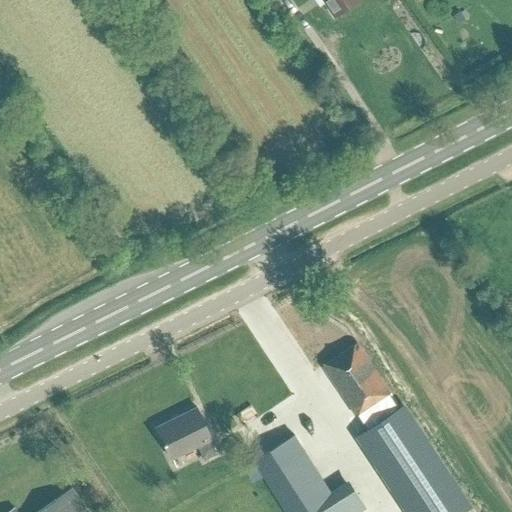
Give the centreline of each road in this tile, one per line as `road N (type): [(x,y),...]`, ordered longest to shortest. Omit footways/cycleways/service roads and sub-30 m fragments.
road 1 (primary): [(511,112),(0,369)]
road 2 (unclassified): [(0,411),(511,155)]
road 3 (track): [(306,258),(376,314),(511,498)]
